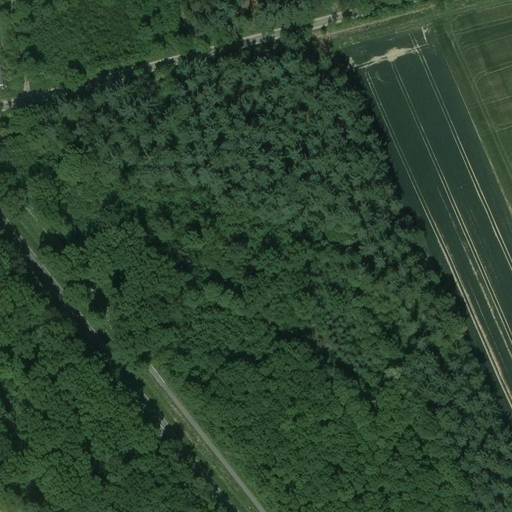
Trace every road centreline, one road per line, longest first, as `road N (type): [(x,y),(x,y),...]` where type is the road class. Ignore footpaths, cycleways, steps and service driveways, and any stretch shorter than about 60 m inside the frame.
road 1 (unclassified): [(408,0),(0,109)]
road 2 (secondary): [(228,511),(0,221)]
